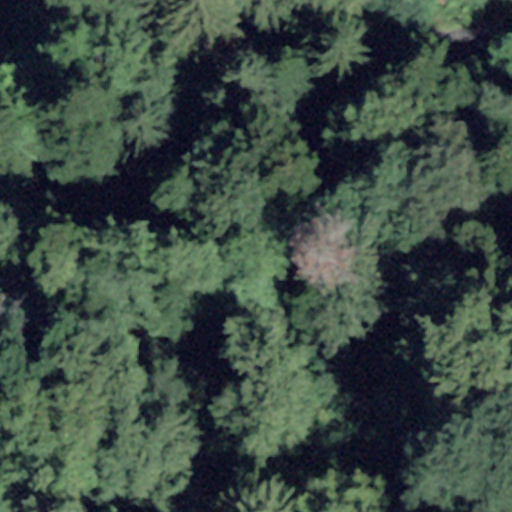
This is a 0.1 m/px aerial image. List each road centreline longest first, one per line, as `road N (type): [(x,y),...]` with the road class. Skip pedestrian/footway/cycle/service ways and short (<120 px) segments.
road 1 (track): [(0,99),(309,64),(511,25)]
road 2 (track): [(0,487),(174,511)]
